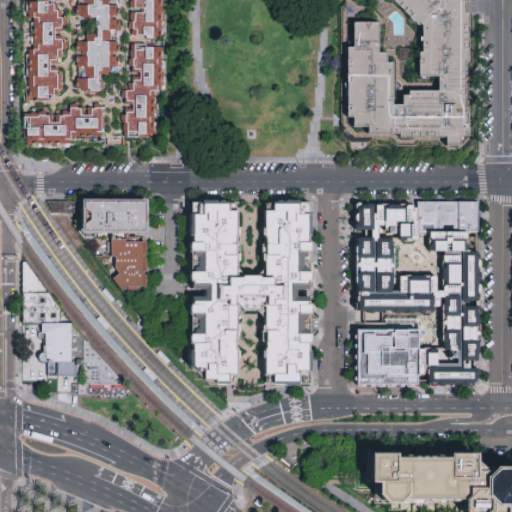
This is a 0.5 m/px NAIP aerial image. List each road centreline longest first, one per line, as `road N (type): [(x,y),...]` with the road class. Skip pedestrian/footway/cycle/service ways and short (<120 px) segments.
road 1 (tertiary): [(95,184),(399,178)]
road 2 (residential): [(499,409),(499,179)]
road 3 (residential): [(331,407),(329,178)]
road 4 (residential): [(499,179),(499,0)]
road 5 (secondary): [(196,511),(245,457),(318,432)]
road 6 (tertiary): [(8,186),(0,49)]
road 7 (secondary): [(499,409),(375,409)]
